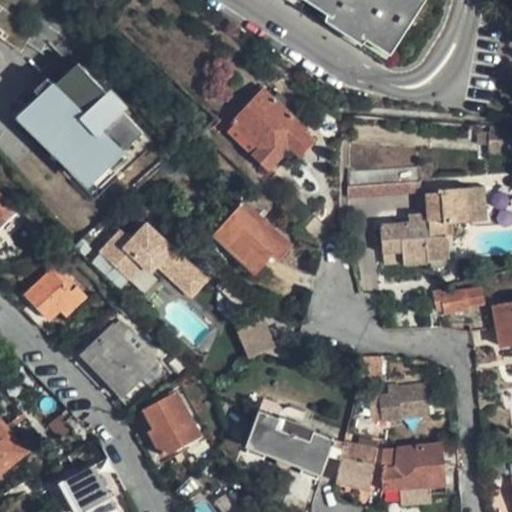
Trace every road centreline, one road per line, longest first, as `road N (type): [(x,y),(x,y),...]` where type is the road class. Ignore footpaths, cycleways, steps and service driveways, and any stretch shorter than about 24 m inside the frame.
road 1 (residential): [(482,511),(462,359),(341,325)]
road 2 (residential): [(0,315),(102,410),(158,511)]
